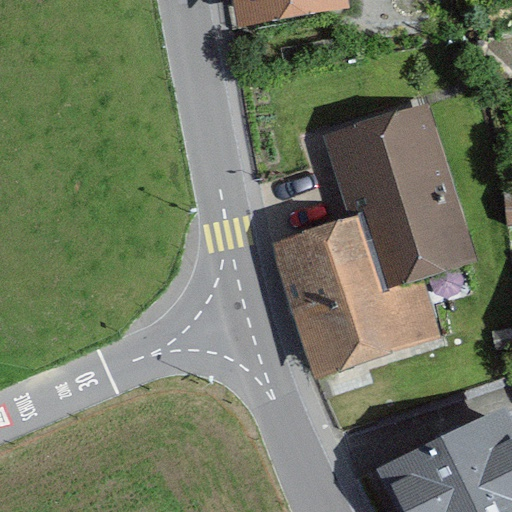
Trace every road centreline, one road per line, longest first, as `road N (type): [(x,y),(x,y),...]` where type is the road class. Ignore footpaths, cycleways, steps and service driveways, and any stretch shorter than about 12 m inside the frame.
road 1 (tertiary): [(228,319),(230,226),(185,0)]
road 2 (residential): [(228,319),(0,415)]
road 3 (tertiary): [(319,511),(228,319)]
